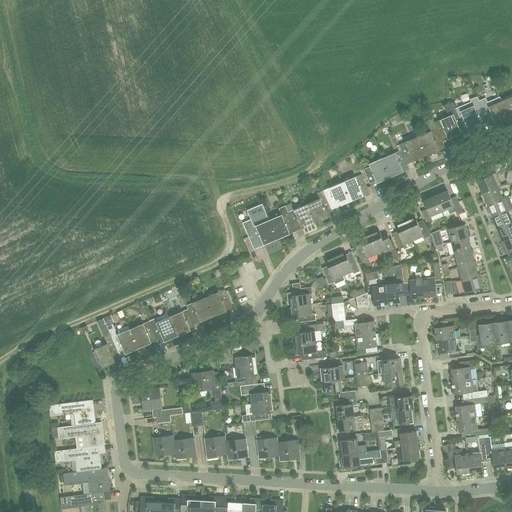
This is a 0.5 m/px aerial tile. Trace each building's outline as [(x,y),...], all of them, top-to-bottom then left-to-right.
[(511,96),(502,101),(509,118),(511,117),(511,96)] [(487,103),(489,107),(483,109),(484,113),(491,129),(491,128),(487,119),(493,117),(497,126),(496,124),(501,122),(502,124),(510,120),(509,118),(502,101),(500,97),(487,103)] [(448,103),(448,104),(444,107),(450,114),(451,114),(451,116),(434,123),(442,139),(445,148),(446,148),(439,133),(445,130),(449,139),(449,137),(461,132),(462,134),(462,133),(456,120),(460,119),(461,121),(453,102),(448,103)] [(461,112),(469,131),(470,130),(469,128),(481,123),(482,125),(479,116),(484,113),(483,109),(480,103),(461,112)] [(442,139),(434,123),(432,118),(424,122),(429,132),(418,137),(427,156),(426,154),(438,148),(439,150),(440,150),(436,141),(442,139)] [(399,145),(401,150),(406,160),(410,170),(410,169),(404,155),(410,152),(413,161),(414,161),(413,159),(425,154),(426,156),(427,156),(418,137),(399,145)] [(406,160),(401,150),(382,158),(391,178),(390,176),(402,170),(403,172),(404,172),(400,163),(406,160)] [(363,167),(371,186),(372,186),(368,177),(374,174),(377,183),(378,183),(377,181),(390,176),(390,178),(391,178),(382,158),(363,167)] [(478,182),(483,193),(501,185),(496,173),(493,174),(491,176),(488,170),(480,174),(482,179),(477,181),(478,182)] [(370,194),(370,193),(362,174),(343,182),(351,202),(359,198),(358,196),(363,194),(364,196),(360,187),(366,184),(370,194)] [(334,215),(335,215),(328,201),(334,198),(338,207),(338,205),(350,200),(351,202),(343,182),(324,190),(330,206),(334,215)] [(503,199),(498,187),(501,186),(501,185),(483,193),(488,205),(503,199)] [(330,206),(324,190),(315,194),(317,200),(307,204),(315,223),(316,223),(315,221),(327,216),(328,218),(329,218),(325,209),(330,206)] [(436,196),(442,211),(448,209),(450,213),(456,211),(458,215),(463,212),(457,196),(451,199),(448,191),(436,196)] [(430,217),(442,211),(436,196),(423,201),(427,209),(422,211),(427,223),(432,220),(430,217)] [(493,217),(509,211),(503,199),(488,205),(487,206),(485,208),(488,213),(490,213),(491,213),(493,217)] [(298,220),(302,229),(303,229),(302,227),(314,221),(315,223),(307,204),(288,212),(292,222),(296,231),(297,231),(293,222),(298,220)] [(292,222),(288,212),(285,205),(279,208),(282,215),(269,220),(277,240),(278,239),(277,237),(289,232),(290,234),(291,234),(287,225),(292,222)] [(252,216),(253,219),(243,223),(254,249),(255,249),(252,243),(262,239),(264,245),(265,245),(264,243),(276,238),(277,240),(269,220),(265,211),(252,216)] [(498,229),(511,223),(511,218),(509,211),(493,217),(498,229)] [(406,222),(414,240),(423,236),(424,239),(430,236),(427,230),(422,232),(416,218),(406,222)] [(404,244),(414,240),(406,222),(396,226),(402,241),(396,243),(399,249),(405,247),(404,244)] [(511,237),(511,223),(498,229),(503,241),(511,237)] [(468,229),(466,229),(465,224),(448,229),(452,242),(468,237),(470,237),(471,235),(470,230),(468,229)] [(397,251),(395,252),(387,234),(382,236),(379,231),(370,235),(378,254),(387,250),(392,261),(400,258),(397,251)] [(368,258),(378,254),(370,235),(360,239),(366,254),(360,256),(363,262),(369,260),(368,258)] [(435,246),(437,246),(442,244),(443,244),(441,237),(433,240),(435,246)] [(455,254),(472,250),(468,237),(452,242),(455,254)] [(511,251),(511,237),(503,241),(508,253),(511,251)] [(459,267),(475,262),(472,250),(455,254),(459,267)] [(336,257),(344,275),(353,271),(354,274),(360,271),(358,265),(352,267),(346,253),(336,257)] [(334,279),(344,275),(336,257),(326,261),(332,276),(327,278),(329,284),(335,282),(334,279)] [(422,278),(425,298),(437,296),(435,280),(441,279),(439,262),(433,263),(435,277),(422,278)] [(462,279),(479,275),(475,262),(459,267),(462,279)] [(425,298),(422,278),(410,280),(408,266),(402,267),(404,284),(410,283),(412,299),(425,298)] [(398,283),(385,285),(387,304),(400,303),(399,297),(405,296),(404,284),(402,267),(396,268),(398,283)] [(479,275),(462,279),(466,292),(482,288),(479,275)] [(387,304),(385,285),(372,287),(375,306),(387,304)] [(292,306),(312,304),(310,294),(313,293),(312,287),(301,288),(302,292),(304,292),(304,294),(294,295),(294,292),(287,293),(289,305),(292,304),(292,306)] [(227,311),(223,302),(229,299),(233,309),(233,308),(225,289),(206,297),(214,317),(214,316),(213,314),(226,309),(227,311)] [(370,307),(369,304),(368,292),(357,297),(358,308),(370,307)] [(154,297),(156,303),(163,300),(160,294),(154,297)] [(214,317),(206,297),(187,305),(188,309),(193,319),(197,328),(191,315),(197,313),(201,322),(201,320),(213,315),(214,317)] [(313,314),(312,304),(292,306),(293,317),(309,315),(310,321),(316,320),(315,314),(313,314)] [(191,331),(187,322),(193,319),(188,309),(170,317),(178,336),(177,334),(190,329),(191,331)] [(107,325),(115,322),(111,315),(104,318),(107,325)] [(170,317),(158,322),(156,318),(149,321),(154,331),(159,344),(155,335),(161,333),(165,342),(164,340),(177,334),(178,336),(170,317)] [(356,336),(376,334),(374,321),(358,323),(357,319),(346,320),(343,321),(344,326),(355,324),(356,336)] [(131,329),(139,349),(139,348),(138,347),(151,341),(151,343),(152,343),(148,334),(154,331),(149,321),(131,329)] [(496,344),(510,343),(507,321),(493,322),(496,344)] [(486,345),(496,344),(493,322),(479,324),(480,335),(476,335),(477,341),(478,348),(487,347),(486,345)] [(131,329),(118,335),(113,323),(107,326),(110,333),(116,347),(122,345),(126,354),(125,352),(138,347),(139,349),(131,329)] [(295,333),(296,344),(316,341),(315,331),(324,330),(323,323),(310,325),(311,331),(295,333)] [(89,331),(86,325),(81,328),(82,331),(83,334),(87,332),(89,331)] [(436,341),(456,338),(454,325),(435,328),(436,341)] [(116,347),(110,333),(103,336),(107,344),(94,349),(102,368),(103,368),(110,365),(115,363),(116,363),(112,353),(118,351),(121,360),(122,360),(120,357),(116,347)] [(376,334),(356,336),(358,349),(377,346),(376,334)] [(456,338),(436,341),(438,353),(450,352),(450,358),(461,356),(460,350),(457,351),(456,338)] [(324,350),(318,351),(316,341),(296,344),(297,348),(294,348),(295,355),(312,353),(312,359),(314,358),(314,359),(327,357),(326,352),(324,350)] [(236,367),(256,365),(255,354),(239,356),(238,350),(232,351),(233,358),(235,357),(236,367)] [(402,363),(399,363),(398,358),(377,361),(379,374),(384,373),(403,371),(402,363)] [(452,382),(472,379),(470,367),(476,366),(476,360),(465,361),(465,367),(451,369),(452,382)] [(356,372),(362,371),(368,370),(367,361),(363,362),(363,363),(355,364),(356,372)] [(236,382),(228,383),(228,387),(236,386),(248,385),(248,381),(244,381),(244,377),(258,376),(256,365),(236,367),(238,377),(235,378),(236,382)] [(322,382),(325,381),(341,379),(344,379),(343,366),(323,368),(324,373),(321,373),(322,382)] [(221,389),(215,389),(213,370),(192,373),(194,392),(215,389),(216,401),(211,402),(212,410),(223,409),(221,389)] [(362,371),(364,386),(373,385),(371,375),(369,376),(368,370),(362,371)] [(358,387),(364,386),(362,371),(356,372),(358,387)] [(402,384),(401,380),(404,379),(403,371),(384,373),(386,386),(402,384)] [(340,399),(357,397),(356,390),(342,392),(341,379),(325,381),(326,394),(339,393),(340,399)] [(471,398),(488,396),(487,390),(478,391),(473,392),(472,379),(452,382),(454,395),(462,394),(470,393),(471,398)] [(181,393),(189,392),(188,384),(180,385),(181,393)] [(248,385),(236,386),(236,387),(241,386),(242,395),(251,394),(252,404),(272,402),(271,391),(255,393),(254,384),(248,385)] [(160,387),(141,390),(143,411),(162,408),(160,387)] [(401,394),(390,396),(392,412),(398,411),(414,409),(412,396),(401,397),(401,394)] [(476,417),(475,404),(495,402),(495,395),(488,396),(471,398),(472,404),(455,406),(457,419),(476,417)] [(338,419),(354,417),(353,404),(358,403),(357,397),(340,399),(336,399),(338,419)] [(96,423),(93,400),(49,405),(50,417),(74,414),(76,425),(96,423)] [(273,412),(272,402),(252,404),(253,415),(245,416),(246,422),(249,421),(255,421),(258,420),(257,414),(272,413),(273,412)] [(377,423),(384,422),(382,407),(376,408),(377,423)] [(163,416),(170,415),(183,414),(182,408),(162,410),(163,416)] [(371,424),(377,423),(376,408),(369,409),(371,424)] [(392,412),(391,412),(392,420),(399,419),(400,424),(415,422),(414,409),(398,411),(392,412)] [(354,417),(338,419),(340,432),(356,430),(354,417)] [(476,417),(457,419),(459,432),(475,430),(476,436),(492,434),(492,427),(478,429),(476,417)] [(103,445),(103,446),(105,445),(102,422),(96,423),(76,425),(52,428),(53,438),(59,437),(59,439),(83,436),(85,447),(85,448),(103,445)] [(377,423),(371,424),(372,432),(384,430),(384,422),(377,423)] [(396,448),(402,447),(418,445),(417,431),(400,433),(401,440),(395,441),(396,448)] [(174,440),(174,435),(153,438),(155,456),(176,454),(174,440)] [(218,456),(227,454),(228,454),(226,441),(226,436),(205,438),(207,459),(219,458),(218,456)] [(176,454),(176,459),(197,456),(195,437),(174,440),(176,454)] [(278,442),(278,437),(257,440),(259,459),(280,456),(278,442)] [(481,455),(487,454),(484,437),(478,438),(480,452),(467,453),(470,473),(483,471),(481,455)] [(507,468),(505,449),(492,450),(490,437),(484,437),(487,454),(492,453),(494,470),(507,468)] [(228,454),(227,454),(228,459),(249,457),(246,438),(226,441),(228,454)] [(357,438),(347,440),(346,438),(339,439),(340,448),(342,448),(343,454),(359,452),(367,451),(366,444),(358,445),(357,438)] [(280,456),(280,461),(301,458),(299,439),(278,442),(280,456)] [(470,473),(467,453),(463,454),(462,449),(454,450),(453,444),(447,444),(449,461),(455,460),(457,474),(470,473)] [(104,453),(103,446),(103,445),(85,448),(85,447),(55,451),(56,463),(74,461),(75,472),(81,471),(101,469),(99,454),(104,453)] [(418,445),(402,447),(404,461),(420,459),(418,445)] [(361,466),(359,452),(343,454),(344,461),(342,461),(343,470),(352,469),(352,467),(361,466)] [(104,492),(110,491),(107,468),(101,469),(81,471),(75,472),(64,473),(65,486),(89,483),(90,494),(104,492)] [(106,511),(105,500),(111,499),(110,491),(104,492),(90,494),(60,497),(62,509),(86,506),(86,511),(106,511)] [(201,511),(202,500),(195,500),(195,495),(182,494),(182,499),(181,511),(201,511)] [(160,511),(162,502),(154,502),(155,497),(141,496),(141,501),(136,501),(135,511),(160,511)] [(221,511),(223,496),(210,496),(210,500),(202,500),(201,511),(221,511)] [(242,511),(243,502),(236,502),(236,497),(223,496),(221,511),(242,511)] [(181,511),(182,499),(169,498),(169,503),(162,502),(160,511),(181,511)] [(262,511),(263,504),(264,499),(250,498),(250,503),(243,502),(242,511),(262,511)] [(262,511),(286,511),(287,510),(283,510),(284,500),(271,499),(270,504),(263,504),(262,511)]
